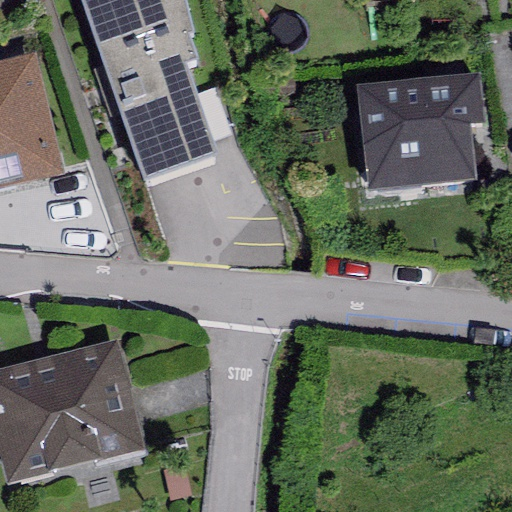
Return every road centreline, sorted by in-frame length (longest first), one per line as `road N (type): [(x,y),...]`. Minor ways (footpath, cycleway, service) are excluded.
road 1 (residential): [(511,326),(244,304)]
road 2 (residential): [(244,304),(0,281)]
road 3 (residential): [(244,304),(226,511)]
